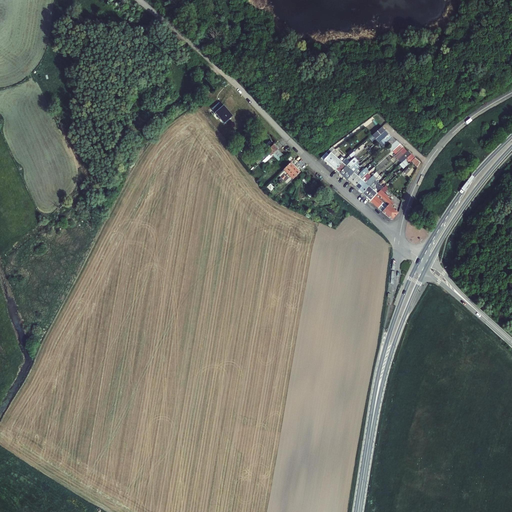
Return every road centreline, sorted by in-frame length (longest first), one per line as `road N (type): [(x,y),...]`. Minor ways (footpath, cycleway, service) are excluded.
road 1 (residential): [(242,90),(420,258)]
road 2 (secondary): [(420,258),(389,333),(372,418)]
road 3 (secondary): [(372,418),(428,265)]
road 4 (secondary): [(511,136),(471,178),(420,258)]
road 5 (secondary): [(428,265),(511,147)]
